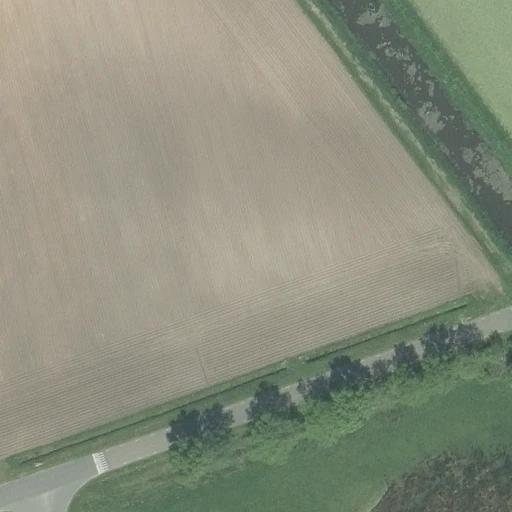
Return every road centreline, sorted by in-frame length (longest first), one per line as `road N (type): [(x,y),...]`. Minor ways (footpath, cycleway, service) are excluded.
road 1 (tertiary): [(41,483),(511,317)]
road 2 (track): [(308,0),(511,277)]
road 3 (track): [(511,129),(414,0)]
